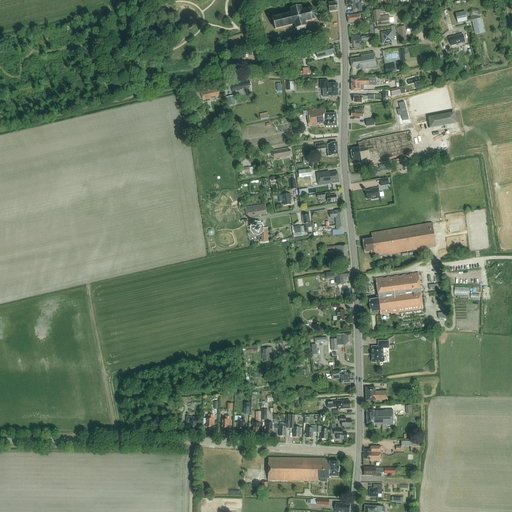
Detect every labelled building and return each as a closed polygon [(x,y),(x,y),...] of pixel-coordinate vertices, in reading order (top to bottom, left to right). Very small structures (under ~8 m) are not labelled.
[(362,11),(361,3),(361,2),(362,2),(361,0),(346,0),(347,6),(352,6),(353,11),(362,11)] [(337,3),(328,4),(329,12),(337,11),(337,3)] [(316,12),(313,10),(308,9),(302,11),(301,7),(297,8),(297,5),(293,6),(294,8),(291,9),(292,13),(272,18),(273,23),(271,23),(272,26),(274,26),(275,30),(295,25),(296,29),(299,28),(300,31),(303,30),(302,27),(305,26),(305,23),(311,21),(314,19),(316,15),(316,12)] [(374,22),(376,22),(377,25),(378,25),(378,26),(389,25),(388,15),(380,16),(380,13),(381,13),(381,9),(373,10),(374,22)] [(465,11),(455,13),(455,14),(456,14),(458,23),(467,21),(465,12),(465,11)] [(359,14),(347,16),(348,23),(360,22),(359,14)] [(472,20),(475,35),(475,34),(484,32),(484,33),(481,18),(481,19),(472,21),(472,20)] [(381,38),(382,44),(388,43),(394,42),(393,34),(396,34),(395,26),(391,27),(392,30),(381,32),(382,38),(381,38)] [(406,36),(404,26),(398,27),(398,30),(397,30),(397,33),(399,33),(399,37),(406,36)] [(360,35),(350,36),(351,45),(353,45),(353,48),(361,47),(361,42),(373,40),(372,35),(360,37),(360,35)] [(462,35),(448,38),(450,46),(464,42),(462,35)] [(333,45),(315,50),(317,58),(335,53),(333,45)] [(446,51),(439,53),(440,59),(447,57),(446,51)] [(351,59),(351,60),(352,68),(357,68),(357,70),(366,68),(377,67),(375,54),(361,56),(361,57),(351,59)] [(277,59),(270,61),(273,73),(280,72),(277,59)] [(386,74),(396,72),(394,64),(385,65),(386,74)] [(370,79),(360,79),(351,79),(351,91),(360,91),(360,90),(363,90),(363,87),(361,87),(360,85),(369,85),(369,86),(376,86),(376,78),(370,79)] [(338,83),(328,83),(328,80),(321,80),(321,90),(323,89),(323,97),(329,97),(329,95),(338,95),(338,83)] [(250,82),(248,82),(248,81),(239,82),(240,84),(237,85),(231,86),(232,91),(241,90),(246,88),(250,88),(249,86),(250,86),(250,82)] [(391,90),(392,96),(401,94),(399,88),(391,90)] [(219,89),(213,91),(213,89),(202,92),(203,100),(219,97),(219,95),(220,95),(219,89)] [(364,100),(364,99),(368,99),(373,100),(373,95),(368,94),(368,96),(354,96),(353,102),(362,103),(362,100),(364,100)] [(235,101),(232,102),(230,96),(226,97),(228,105),(235,103),(235,101)] [(409,119),(405,101),(399,103),(400,108),(397,109),(399,115),(402,114),(403,120),(409,119)] [(336,113),(326,114),(325,108),(307,111),(309,126),(325,123),(326,126),(337,126),(336,113)] [(352,112),(351,117),(355,117),(355,119),(360,119),(360,118),(363,118),(364,109),(359,109),(359,110),(354,110),(354,112),(352,112)] [(428,116),(430,127),(457,123),(455,111),(428,116)] [(376,161),(415,153),(410,131),(362,141),(362,142),(358,143),(359,147),(350,149),(353,161),(361,159),(361,161),(370,160),(370,161),(375,160),(376,161)] [(332,155),(338,154),(337,142),(331,143),(327,145),(324,143),(315,144),(316,149),(327,148),(328,156),(332,156),(332,155)] [(290,149),(288,150),(288,149),(273,151),(273,153),(272,153),(272,157),(275,156),(275,158),(289,156),(289,154),(290,154),(290,149)] [(431,154),(419,156),(420,163),(432,161),(431,154)] [(299,171),(300,178),(312,176),(311,169),(299,171)] [(327,172),(316,173),(318,184),(331,182),(331,181),(338,180),(337,171),(329,172),(327,172)] [(380,198),(379,188),(373,189),(371,190),(371,191),(366,191),(367,199),(372,199),(380,198)] [(291,204),(290,200),(291,200),(290,194),(282,195),(284,206),(291,204)] [(265,204),(245,207),(246,217),(259,215),(266,213),(265,204)] [(331,231),(332,236),(344,235),(343,233),(343,230),(346,230),(344,210),(335,210),(335,211),(330,212),(330,218),(335,218),(336,230),(331,231)] [(308,215),(302,216),(303,223),(304,223),(304,225),(303,226),(304,231),(308,231),(307,227),(311,226),(311,222),(310,222),(308,215)] [(261,228),(260,225),(258,223),(255,223),(252,227),(253,231),(255,232),(258,232),(259,231),(260,236),(261,236),(261,240),(260,240),(260,242),(268,242),(267,227),(261,228)] [(389,254),(436,247),(432,223),(371,233),(372,239),(363,240),(365,253),(372,252),(372,253),(374,252),(375,255),(384,253),(385,254),(389,254)] [(333,246),(325,247),(327,255),(334,254),(336,254),(337,258),(347,257),(346,245),(335,246),(333,246)] [(347,277),(349,276),(349,272),(336,273),(336,271),(321,274),(321,275),(322,276),(326,275),(326,278),(336,277),(337,284),(343,284),(343,281),(347,281),(347,277)] [(398,313),(398,314),(423,311),(418,273),(376,279),(378,298),(369,300),(371,312),(380,311),(380,314),(391,313),(391,314),(394,313),(394,314),(398,313)] [(470,295),(470,286),(455,286),(455,295),(470,295)] [(344,314),(345,314),(345,310),(340,310),(340,304),(332,304),(332,308),(337,308),(337,321),(344,321),(344,314)] [(338,345),(352,345),(352,334),(337,335),(337,339),(332,339),(332,351),(338,350),(338,345)] [(378,346),(371,346),(372,362),(383,362),(383,361),(384,361),(384,357),(383,357),(383,348),(389,348),(389,341),(378,341),(378,346)] [(269,359),(272,359),(271,348),(262,349),(263,360),(265,359),(265,361),(269,361),(269,359)] [(350,383),(353,383),(353,378),(352,378),(352,373),(341,374),(341,370),(332,371),(333,378),(341,377),(342,384),(346,383),(347,386),(350,385),(350,383)] [(375,400),(387,400),(387,391),(375,392),(375,388),(366,388),(366,401),(375,401),(375,400)] [(337,401),(328,402),(328,407),(338,407),(338,409),(350,408),(350,400),(337,401)] [(386,425),(393,425),(393,410),(385,410),(385,411),(373,411),(367,411),(367,424),(374,424),(374,425),(386,425)] [(203,419),(203,424),(206,424),(206,427),(213,427),(213,426),(214,426),(214,419),(213,419),(213,415),(210,415),(210,419),(203,419)] [(279,428),(279,436),(285,437),(286,428),(289,428),(290,415),(286,415),(286,423),(283,423),(283,426),(279,426),(279,428)] [(290,415),(289,428),(293,428),(293,437),(299,437),(300,427),(296,427),(296,424),(294,424),(294,415),(290,415)] [(230,427),(230,420),(229,420),(229,416),(226,416),(226,420),(222,420),(222,428),(228,428),(229,427),(230,427)] [(352,426),(352,420),(346,420),(346,417),(340,416),(339,422),(342,422),(341,426),(352,426)] [(197,431),(197,418),(187,417),(187,425),(189,425),(189,431),(197,431)] [(316,432),(316,426),(311,426),(311,428),(307,428),(306,438),(312,438),(313,432),(316,432)] [(327,439),(328,429),(324,429),(324,426),(318,426),(318,433),(321,433),(321,439),(327,439)] [(334,429),(334,435),(337,435),(336,439),(347,440),(347,433),(340,433),(340,429),(334,429)] [(411,452),(420,452),(420,442),(401,441),(401,447),(396,446),(396,450),(405,450),(405,447),(411,447),(411,452)] [(380,461),(381,447),(371,446),(371,450),(365,450),(364,459),(370,459),(370,461),(380,461)] [(268,480),(314,481),(314,480),(318,480),(318,478),(320,478),(320,482),(327,482),(327,478),(330,478),(330,476),(339,476),(339,472),(340,471),(341,468),(339,467),(339,462),(330,462),(330,460),(325,460),(325,459),(269,458),(268,480)] [(369,488),(369,497),(378,497),(378,494),(382,494),(382,485),(376,485),(375,488),(373,488),(369,488)] [(341,511),(349,511),(350,504),(336,503),(335,511),(341,511)]
